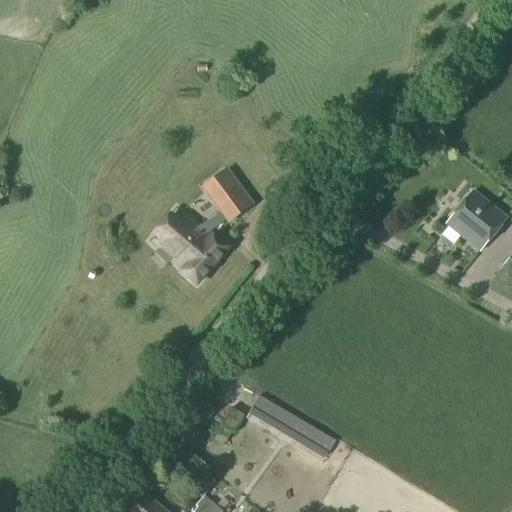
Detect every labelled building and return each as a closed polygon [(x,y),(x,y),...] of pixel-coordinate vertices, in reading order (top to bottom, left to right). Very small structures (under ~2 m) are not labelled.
[(204,186),(203,188),(222,213),(198,228),(206,235),(227,219),(229,222),(251,206),(224,171),(204,186)] [(479,251),(505,219),(472,193),(447,225),(479,251)] [(206,235),(198,228),(196,230),(185,221),(184,221),(183,220),(178,226),(168,218),(155,234),(164,242),(161,247),(159,248),(160,249),(173,259),(171,260),(172,261),(184,271),(182,273),(196,285),(226,248),(212,237),(210,238),(207,236),(206,235)] [(511,281),(511,253),(498,271),(511,281)] [(258,397),(247,416),(322,461),(334,442),(258,397)] [(198,497),(207,486),(200,480),(191,491),(198,497)] [(165,511),(146,496),(132,511),(165,511)] [(219,511),(202,498),(194,507),(196,509),(193,511),(219,511)]
